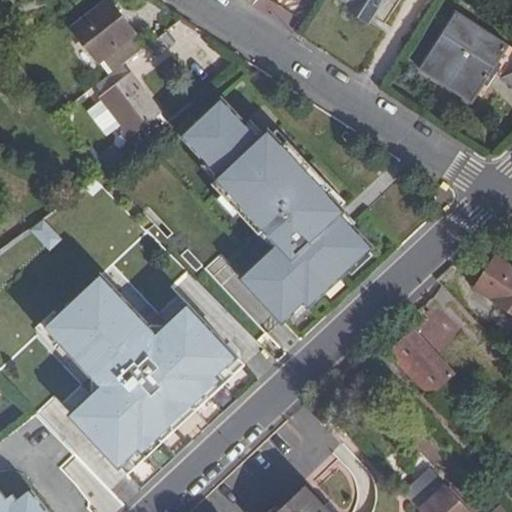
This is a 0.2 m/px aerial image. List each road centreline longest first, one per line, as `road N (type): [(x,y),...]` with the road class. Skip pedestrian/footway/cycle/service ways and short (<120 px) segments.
road 1 (residential): [(151,511),(495,192)]
road 2 (residential): [(495,192),(199,0)]
